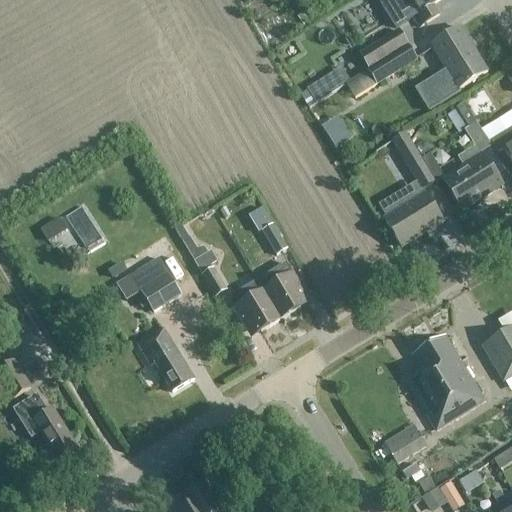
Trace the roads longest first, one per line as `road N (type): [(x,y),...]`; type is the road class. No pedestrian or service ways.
road 1 (tertiary): [(288,377),(511,237)]
road 2 (unclassified): [(0,265),(128,474)]
road 3 (tertiary): [(128,474),(288,377)]
road 4 (residential): [(370,511),(288,377)]
